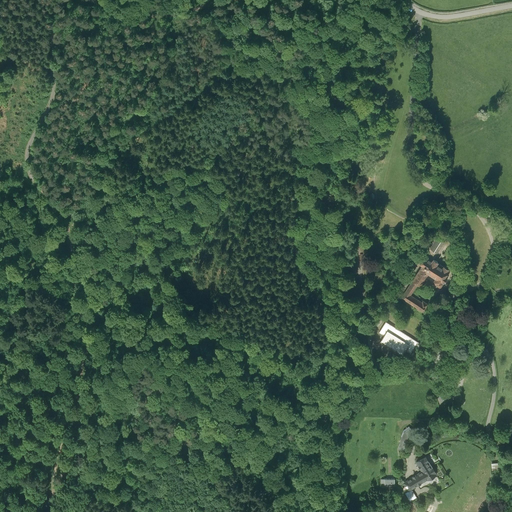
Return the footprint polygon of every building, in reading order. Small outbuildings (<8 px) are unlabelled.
[(400,297),(422,311),(427,303),(412,293),(417,285),(420,286),(425,278),(439,287),(449,273),(446,272),(449,267),(438,259),(450,242),(440,236),(430,252),(433,254),(430,259),(423,255),(418,262),(422,265),(400,297)] [(54,239),(56,247),(62,245),(60,237),(54,239)] [(417,342),(385,321),(379,332),(384,335),(380,341),(402,355),(405,350),(410,353),(417,342)] [(400,446),(408,448),(413,440),(419,436),(429,432),(429,426),(415,424),(405,430),(400,446)] [(403,484),(408,494),(436,477),(423,457),(416,463),(422,473),(403,484)] [(394,481),(384,480),(385,488),(395,489),(394,481)]
